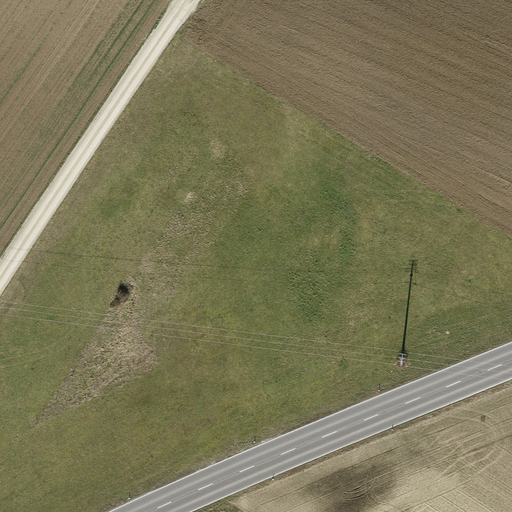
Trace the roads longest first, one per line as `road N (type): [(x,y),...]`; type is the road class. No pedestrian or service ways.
road 1 (primary): [(150,511),(511,361)]
road 2 (track): [(189,0),(0,277)]
